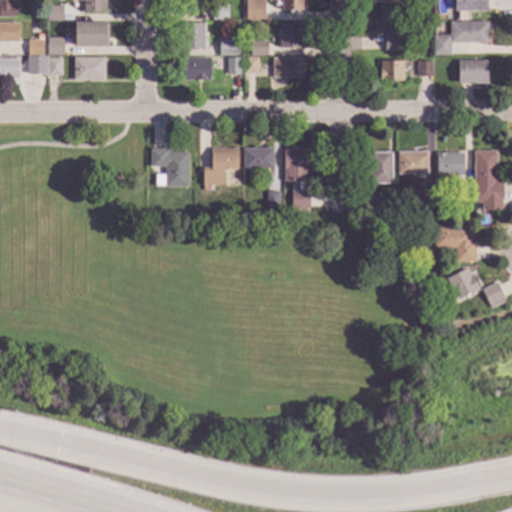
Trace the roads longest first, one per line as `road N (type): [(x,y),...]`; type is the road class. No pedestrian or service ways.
road 1 (residential): [(511,115),(0,114)]
road 2 (motorway): [(511,478),(428,493),(333,497),(239,488),(58,445)]
road 3 (residential): [(351,216),(347,0)]
